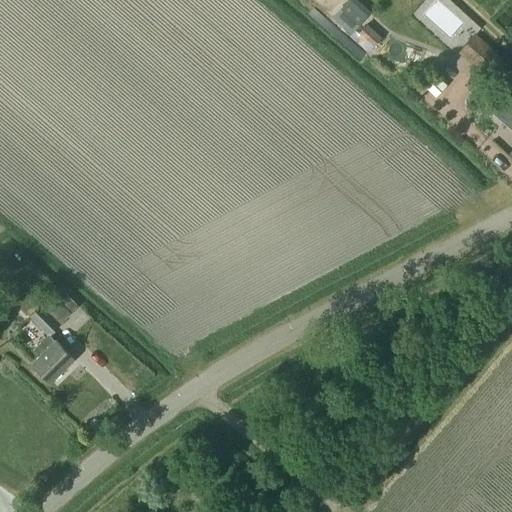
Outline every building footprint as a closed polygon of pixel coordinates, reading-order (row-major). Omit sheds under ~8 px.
[(343,6),(334,16),(351,32),(361,22),(343,6)] [(364,25),(356,34),(372,47),(380,38),(364,25)] [(472,34),(456,53),(482,77),(499,59),(472,34)] [(447,84),(431,70),(421,83),(436,96),(447,84)] [(511,92),(493,113),(511,130),(511,92)] [(40,306),(31,316),(47,333),(50,336),(60,326),(40,306)] [(33,346),(42,355),(32,364),(51,384),(75,360),(50,336),(47,333),(33,346)]
